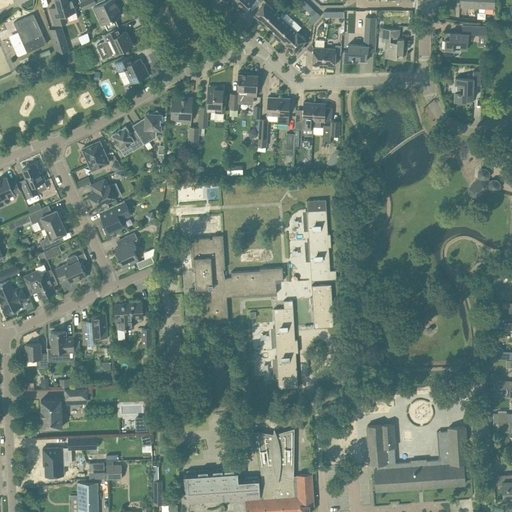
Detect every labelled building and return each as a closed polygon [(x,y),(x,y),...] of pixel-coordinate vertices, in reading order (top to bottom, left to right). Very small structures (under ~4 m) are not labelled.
[(54,24),(58,23),(67,21),(77,18),(75,11),(75,8),(73,2),(72,0),(55,0),(57,6),(49,8),(50,8),(52,18),(54,24)] [(83,0),(80,2),(79,2),(83,9),(97,3),(95,0),(83,0)] [(114,0),(108,0),(93,7),(101,24),(105,23),(108,30),(118,25),(115,18),(121,15),(114,0)] [(237,4),(244,11),(251,4),(254,0),(259,0),(261,1),(262,0),(237,0),(233,4),(235,6),(237,4)] [(297,0),(297,1),(305,9),(309,4),(304,0),(297,0)] [(274,10),(266,2),(254,14),(262,22),(274,10)] [(305,9),(309,13),(313,8),(309,4),(305,9)] [(270,29),(282,17),(274,10),(262,22),(270,29)] [(312,24),(321,15),(317,11),(308,20),(312,24)] [(14,22),(18,31),(27,52),(47,43),(43,35),(34,13),(14,22)] [(278,37),(289,24),(286,21),(282,17),(270,29),(274,33),(278,37)] [(285,44),(297,32),(292,27),(289,24),(278,37),(281,40),(285,44)] [(479,34),(480,31),(482,31),(482,38),(486,38),(486,26),(462,25),(462,33),(445,32),(444,50),(454,51),(454,49),(467,49),(468,40),(472,40),(472,34),(479,34)] [(117,53),(133,45),(132,42),(134,41),(131,35),(129,36),(126,29),(121,32),(119,27),(102,35),(105,41),(103,42),(110,56),(117,53)] [(385,41),(385,47),(385,57),(402,58),(404,38),(399,38),(400,29),(383,28),(382,41),(385,41)] [(84,33),(78,36),(82,44),(88,41),(90,40),(87,32),(84,33)] [(302,43),(306,40),(297,32),(285,44),(294,52),(295,51),(297,53),(304,45),(302,43)] [(375,52),(375,42),(376,37),(364,37),(364,45),(348,44),(348,50),(344,50),(344,62),(353,62),(353,59),(360,59),(360,61),(366,61),(367,52),(375,52)] [(64,51),(61,40),(53,42),(56,54),(64,51)] [(313,47),(312,64),(323,65),(324,48),(313,47)] [(323,65),(335,65),(335,48),(324,48),(323,65)] [(125,69),(131,83),(141,79),(141,80),(150,76),(147,69),(146,70),(140,58),(129,63),(126,57),(115,62),(119,71),(125,69)] [(454,102),(472,102),(473,85),(480,85),(480,71),(473,70),(473,74),(467,74),(467,78),(455,78),(455,85),(458,85),(458,92),(455,92),(454,102)] [(247,72),(238,71),(237,89),(240,89),(240,94),(239,102),(247,102),(247,95),(257,96),(258,75),(247,74),(247,72)] [(215,107),(215,112),(224,113),(225,98),(223,98),(223,86),(214,86),(214,88),(208,88),(206,107),(215,107)] [(239,102),(240,94),(231,93),(230,109),(239,109),(239,102)] [(172,108),(171,120),(173,120),(173,119),(172,119),(172,117),(184,118),(184,120),(181,120),(181,121),(191,121),(192,107),(192,97),(185,96),(185,99),(172,98),(172,108)] [(268,97),(267,115),(278,115),(277,123),(278,123),(279,99),(275,98),(275,97),(268,97)] [(278,123),(288,124),(290,98),(282,97),(282,99),(279,99),(278,123)] [(295,138),(294,148),(301,149),(302,138),(302,128),(313,129),(313,127),(313,120),(314,104),(311,104),(311,102),(303,102),(303,112),(302,122),(296,121),(295,133),(295,138)] [(318,104),(314,104),(313,120),(313,127),(320,127),(321,121),(331,122),(332,107),(325,107),(326,103),(318,103),(318,104)] [(134,127),(135,130),(143,143),(151,138),(148,133),(156,129),(160,129),(161,124),(161,114),(160,114),(157,110),(140,120),(141,122),(134,127)] [(200,111),(199,127),(207,127),(208,111),(200,111)] [(266,146),(267,135),(268,119),(260,118),(258,146),(266,146)] [(111,134),(117,143),(120,149),(129,143),(133,150),(144,144),(143,143),(135,130),(130,133),(126,125),(111,134)] [(323,125),(322,141),(330,142),(331,126),(323,125)] [(198,145),(199,127),(190,126),(189,144),(198,145)] [(294,154),(294,150),(295,138),(295,133),(287,133),(286,154),(294,154)] [(100,140),(99,141),(82,148),(92,170),(109,162),(100,140)] [(333,157),(329,164),(335,167),(335,168),(339,168),(342,168),(341,157),(341,149),(336,148),(333,157)] [(20,181),(20,182),(27,197),(38,192),(35,185),(45,181),(42,173),(40,173),(36,163),(22,169),(26,178),(20,181)] [(241,166),(227,167),(227,174),(242,174),(241,166)] [(489,187),(492,191),(496,191),(500,188),(500,183),(497,179),(492,179),(489,182),(486,179),(489,176),(489,172),(486,168),(481,168),(478,171),(478,176),(481,179),(471,189),(471,193),(474,197),(478,197),(489,187)] [(123,169),(115,172),(117,177),(122,179),(127,176),(123,169)] [(21,191),(20,189),(16,180),(10,183),(7,176),(0,179),(0,178),(0,200),(14,194),(15,194),(15,193),(20,191),(21,191)] [(80,187),(91,182),(89,176),(77,182),(80,187)] [(105,178),(100,180),(91,184),(94,191),(89,194),(95,207),(102,204),(115,198),(109,184),(108,185),(105,178)] [(328,234),(326,199),(306,200),(307,211),(303,211),(304,231),(308,230),(309,241),(305,241),(306,261),(310,261),(312,280),(337,279),(336,270),(330,270),(329,247),(331,247),(330,234),(328,234)] [(107,234),(116,230),(124,227),(121,222),(124,221),(125,218),(124,218),(131,215),(124,200),(99,211),(105,224),(103,225),(107,234)] [(30,213),(42,208),(39,202),(28,207),(30,213)] [(30,213),(28,214),(31,220),(33,223),(37,221),(41,230),(46,228),(62,221),(61,219),(63,218),(59,211),(58,211),(57,209),(47,214),(44,207),(42,208),(30,213)] [(152,212),(148,213),(147,216),(149,220),(155,218),(152,212)] [(11,229),(16,227),(13,221),(8,223),(11,229)] [(67,232),(66,230),(68,229),(64,222),(63,223),(62,221),(46,228),(48,233),(46,234),(45,237),(45,238),(40,240),(44,249),(50,246),(60,242),(57,236),(67,232)] [(122,267),(131,263),(139,260),(133,248),(136,247),(134,241),(138,239),(135,232),(125,236),(127,243),(115,248),(119,258),(118,258),(122,267)] [(217,322),(227,321),(228,321),(227,296),(277,293),(276,280),(283,279),(283,267),(260,268),(260,270),(231,271),(231,277),(225,278),(223,269),(225,268),(223,234),(213,235),(213,239),(210,239),(210,237),(193,238),(193,242),(190,242),(191,266),(194,266),(196,288),(202,288),(204,319),(217,318),(217,322)] [(27,248),(30,256),(37,253),(33,245),(27,248)] [(51,248),(44,251),(48,259),(54,256),(51,248)] [(84,253),(78,255),(81,261),(87,259),(84,253)] [(68,263),(55,268),(61,281),(68,278),(71,283),(86,276),(84,270),(85,269),(84,266),(82,264),(81,264),(77,255),(75,254),(67,257),(67,259),(68,263)] [(151,256),(138,262),(140,268),(154,262),(151,256)] [(16,262),(0,269),(0,280),(20,271),(16,262)] [(36,270),(24,276),(26,281),(30,290),(32,294),(38,291),(40,297),(42,296),(56,290),(53,285),(58,283),(54,274),(49,276),(47,270),(38,274),(36,270)] [(2,303),(6,312),(10,310),(11,312),(14,312),(16,311),(17,309),(17,308),(21,306),(19,303),(27,299),(21,286),(13,289),(9,280),(0,283),(0,300),(1,303),(2,303)] [(312,285),(313,298),(310,298),(311,304),(313,304),(314,327),(334,326),(331,284),(312,285)] [(296,340),(293,300),(283,300),(284,308),(274,309),(276,327),(271,328),(272,348),(276,347),(277,358),(273,358),(274,378),(278,378),(279,388),(299,387),(296,353),(299,353),(298,339),(296,340)] [(116,319),(117,319),(117,328),(134,327),(133,318),(143,317),(142,302),(115,304),(116,319)] [(82,320),(83,330),(84,344),(94,343),(94,337),(107,336),(106,322),(106,312),(92,313),(92,319),(82,320)] [(151,328),(142,328),(142,346),(151,346),(151,328)] [(66,331),(51,331),(52,351),(59,350),(60,357),(75,356),(74,336),(66,336),(66,331)] [(41,353),(41,343),(26,344),(26,359),(37,358),(37,366),(48,366),(48,352),(41,353)] [(511,359),(511,351),(503,352),(503,349),(500,347),(492,347),(490,349),(491,359),(509,359),(511,359)] [(444,385),(432,386),(432,392),(458,391),(457,384),(444,385)] [(86,388),(65,389),(65,399),(87,399),(86,388)] [(42,428),(52,427),(62,427),(61,399),(41,400),(41,409),(41,418),(42,418),(42,428)] [(497,421),(511,421),(511,413),(497,413),(497,421)] [(147,416),(135,417),(136,431),(148,430),(147,416)] [(509,432),(509,428),(511,428),(511,421),(497,421),(494,421),(493,431),(509,432)] [(396,462),(395,447),(394,433),(393,423),(367,425),(370,464),(381,464),(382,468),(375,469),(375,475),(376,490),(418,487),(418,491),(423,491),(423,486),(465,483),(463,463),(467,463),(467,453),(466,446),(461,447),(461,442),(466,442),(465,426),(448,427),(449,430),(444,430),(437,431),(439,459),(396,462)] [(244,479),(238,479),(237,468),(234,468),(234,467),(225,467),(225,469),(222,469),(222,468),(213,468),(213,470),(208,470),(207,469),(198,469),(198,471),(196,471),(196,469),(187,470),(187,471),(183,472),(185,493),(188,492),(188,500),(227,498),(246,502),(246,511),(309,511),(309,504),(314,504),(312,473),(297,474),(297,475),(294,475),(294,428),(276,433),(255,431),(262,477),(258,478),(258,477),(258,476),(257,476),(256,476),(246,476),(245,477),(245,478),(244,478),(244,479)] [(96,436),(68,437),(69,448),(97,447),(96,436)] [(505,442),(503,451),(510,453),(511,444),(505,442)] [(63,447),(43,448),(43,460),(45,460),(46,475),(64,475),(63,447)] [(113,464),(106,464),(106,478),(122,478),(122,464),(113,464)] [(511,502),(511,501),(511,473),(496,475),(497,485),(502,485),(503,500),(511,499),(511,502)] [(154,504),(163,504),(162,480),(153,481),(154,504)] [(98,511),(98,481),(78,481),(78,511),(98,511)]
